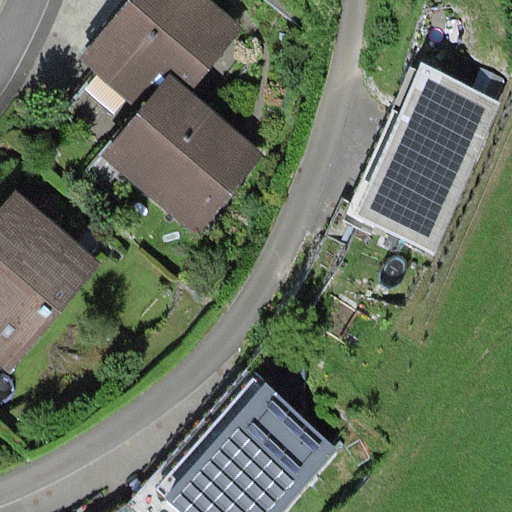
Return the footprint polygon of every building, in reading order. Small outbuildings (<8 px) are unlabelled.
[(223,34),(181,0),(143,0),(131,15),(92,62),(110,77),(153,113),(115,157),(192,223),(246,159),(217,135),(170,97),(223,34)] [(511,119),(511,116),(410,74),(347,222),(450,266),(511,119)] [(153,113),(110,77),(72,121),(115,157),(153,113)] [(76,263),(7,204),(0,212),(0,374),(87,271),(76,263)] [(255,397),(171,494),(192,511),(279,511),(326,457),(255,397)]
